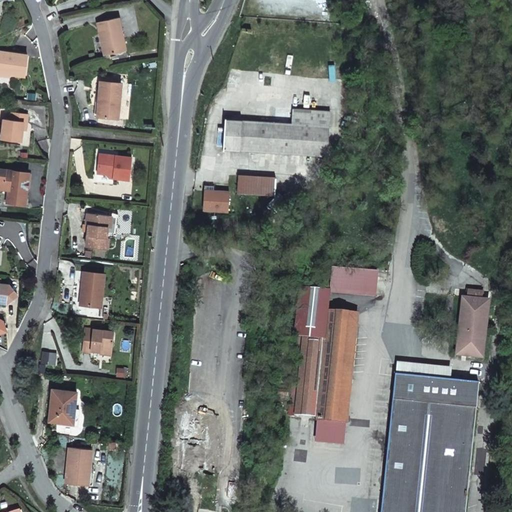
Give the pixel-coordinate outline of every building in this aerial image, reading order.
[(126,50),(119,18),(97,22),(101,42),(104,41),(107,54),(126,50)] [(27,55),(0,51),(0,72),(25,76),(27,55)] [(118,119),(121,83),(103,82),(100,81),(98,102),(100,103),(98,117),(118,119)] [(291,124),(225,120),(223,149),(327,156),(330,111),(292,109),(291,124)] [(22,130),(23,122),(27,122),(28,114),(12,112),(11,120),(3,119),(1,139),(21,142),(22,130)] [(97,173),(113,175),(113,178),(128,179),(131,157),(99,154),(97,173)] [(0,188),(3,189),(3,186),(9,187),(9,190),(7,203),(25,204),(27,188),(28,174),(28,173),(0,169),(0,188)] [(238,193),(275,195),(276,178),(239,175),(238,193)] [(204,209),(228,211),(229,192),(205,191),(204,209)] [(107,249),(109,236),(106,236),(107,227),(109,215),(87,213),(85,224),(88,225),(86,247),(107,249)] [(102,306),(105,272),(84,270),(82,288),(85,288),(83,304),(102,306)] [(10,285),(0,283),(0,301),(8,303),(18,295),(10,285)] [(345,423),(356,314),(325,311),(329,290),(300,287),(295,336),(297,336),(292,390),(291,396),(290,414),(315,417),(315,420),(345,423)] [(467,298),(462,298),(456,355),(483,358),(489,301),(481,300),(481,292),(468,291),(467,298)] [(85,328),(82,351),(91,352),(91,350),(100,351),(112,352),(114,331),(85,328)] [(395,375),(380,511),(383,511),(398,377),(478,385),(479,383),(395,375)] [(465,511),(478,385),(398,377),(383,511),(465,511)] [(288,386),(272,385),(271,397),(287,399),(288,396),(291,396),(292,390),(288,389),(288,386)] [(52,390),(50,422),(75,424),(76,409),(77,392),(52,390)] [(207,427),(184,425),(181,469),(204,470),(207,427)] [(91,466),(93,450),(69,448),(65,484),(86,486),(87,473),(90,474),(91,469),(91,466)] [(87,473),(86,486),(93,487),(95,474),(94,474),(94,466),(91,466),(91,469),(90,474),(87,473)] [(237,489),(229,489),(228,498),(228,503),(235,504),(237,489)]
